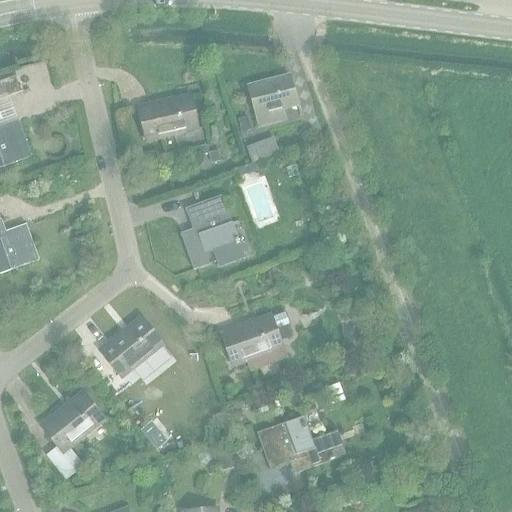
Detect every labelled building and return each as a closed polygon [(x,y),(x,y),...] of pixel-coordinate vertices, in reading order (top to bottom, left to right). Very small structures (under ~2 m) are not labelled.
[(0,168),(31,157),(18,121),(0,127),(0,99),(22,92),(17,76),(0,82),(0,168)] [(281,110),(297,106),(290,81),(274,85),(274,81),(248,88),(258,128),(284,121),(281,110)] [(147,141),(198,129),(190,95),(139,107),(147,141)] [(279,155),(273,139),(246,149),(252,164),(279,155)] [(193,270),(217,261),(219,267),(243,258),(221,196),(185,209),(193,229),(180,234),(193,270)] [(0,274),(39,260),(26,224),(5,232),(0,219),(0,218),(0,274)] [(240,364),(282,348),(280,341),(291,337),(287,325),(290,324),(285,313),(271,318),(270,315),(220,334),(230,358),(207,367),(221,402),(251,391),(240,364)] [(121,378),(162,345),(141,318),(99,351),(121,378)] [(83,393),(53,417),(42,426),(58,447),(46,457),(65,481),(83,467),(68,448),(104,419),(83,393)] [(337,432),(322,437),(312,441),(303,417),(257,434),(270,470),(291,462),(296,474),(346,456),(337,432)]
